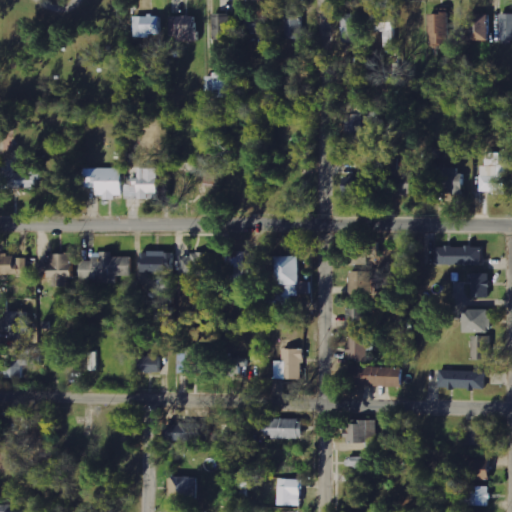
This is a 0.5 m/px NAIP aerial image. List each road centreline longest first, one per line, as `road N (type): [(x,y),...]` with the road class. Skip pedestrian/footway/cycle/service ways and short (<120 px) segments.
road 1 (residential): [(511,408),(0,395)]
road 2 (residential): [(323,511),(322,0)]
road 3 (residential): [(511,222),(0,222)]
